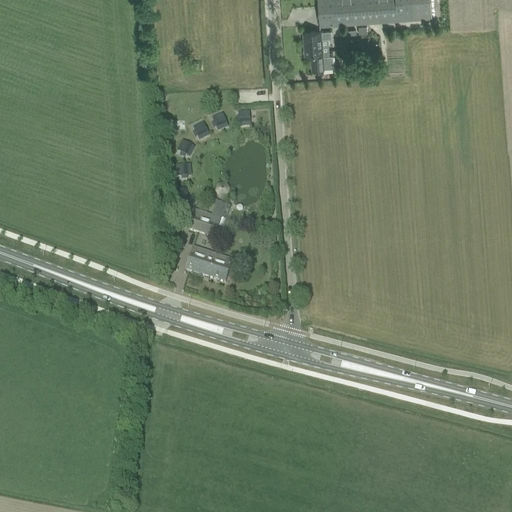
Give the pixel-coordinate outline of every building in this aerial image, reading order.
[(318,0),(320,26),(414,19),(433,18),(431,0),(318,0)] [(314,32),(304,32),(305,55),(311,54),(312,70),(325,69),(325,68),(334,67),(333,55),(329,55),(328,55),(328,50),(323,51),(322,39),(328,38),(332,38),(331,30),(321,31),(314,32)] [(248,114),(238,115),(238,118),(239,124),(239,125),(249,124),(248,114)] [(221,116),(212,120),(214,123),(216,129),(225,125),(221,116)] [(202,125),(193,130),(195,133),(197,138),(198,138),(206,134),(202,125)] [(182,143),(177,152),(180,154),(186,156),(186,157),(191,148),(182,143)] [(186,167),(176,168),(177,178),(180,178),(186,177),(187,177),(186,167)] [(181,192),(172,195),(175,204),(177,204),(182,202),(184,201),(181,192)] [(195,211),(188,230),(214,239),(220,219),(225,206),(216,203),(212,216),(195,211)] [(192,249),(188,261),(185,271),(225,284),(232,262),(192,249)]
